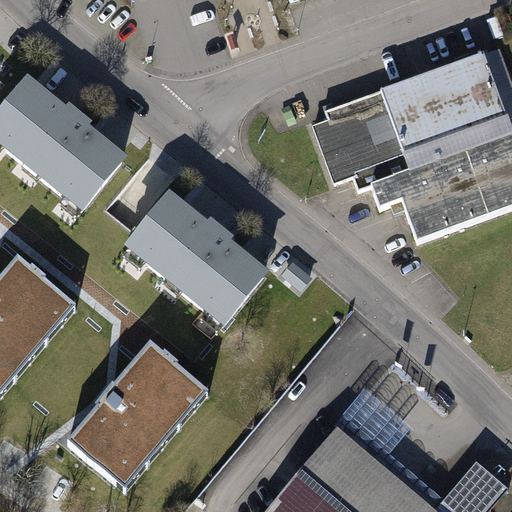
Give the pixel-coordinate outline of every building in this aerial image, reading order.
[(354,176),(360,193),(376,188),(384,212),(410,203),(421,238),(511,208),(511,119),(491,54),(324,108),(329,121),(315,126),(333,183),(354,176)] [(29,73),(0,109),(0,141),(85,210),(130,154),(29,73)] [(170,188),(126,244),(229,324),(273,267),(170,188)] [(0,281),(0,404),(83,311),(19,259),(0,281)] [(69,447),(125,496),(208,398),(153,349),(69,447)] [(436,508),(341,427),(268,511),(485,511),(507,487),(477,461),(436,508)]
